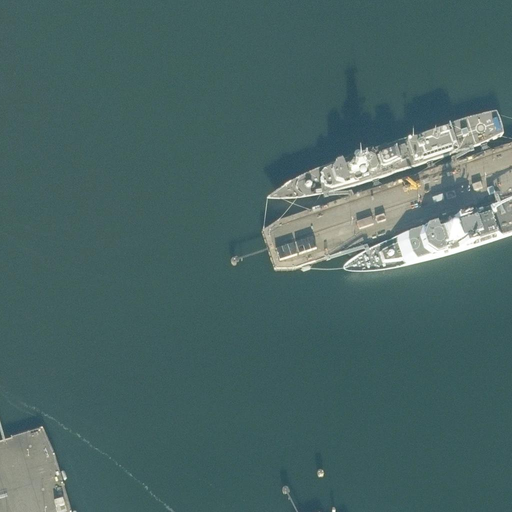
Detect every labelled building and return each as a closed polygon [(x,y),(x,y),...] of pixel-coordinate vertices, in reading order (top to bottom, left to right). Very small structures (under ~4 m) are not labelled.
[(472,186),(474,191),(474,192),(483,189),(481,184),(472,186)] [(446,195),(448,200),(448,201),(456,198),(454,192),(446,195)] [(376,219),(377,224),(378,224),(386,221),(384,216),(376,219)] [(372,219),(357,224),(359,230),(360,230),(374,225),(372,219)] [(65,506),(63,500),(55,502),(56,508),(65,506)]
